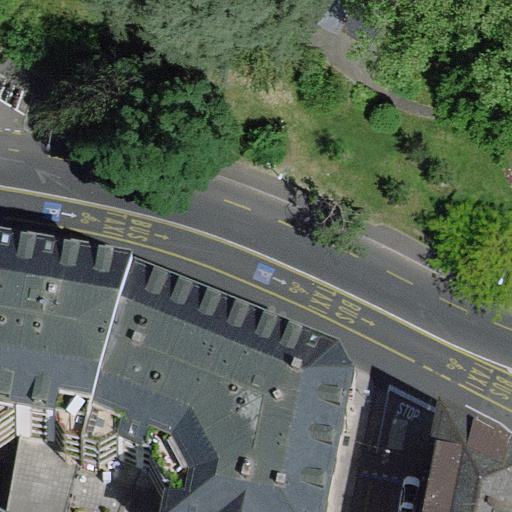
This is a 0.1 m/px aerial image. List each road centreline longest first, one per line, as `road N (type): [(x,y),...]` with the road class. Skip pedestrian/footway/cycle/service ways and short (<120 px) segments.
road 1 (secondary): [(0,195),(200,239),(421,335)]
road 2 (residential): [(388,511),(421,335)]
